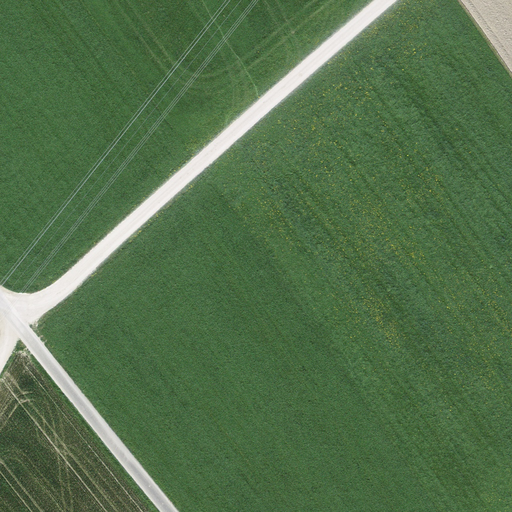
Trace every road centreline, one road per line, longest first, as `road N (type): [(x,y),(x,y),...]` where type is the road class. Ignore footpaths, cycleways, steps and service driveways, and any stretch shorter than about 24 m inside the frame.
road 1 (track): [(384,0),(15,320),(0,351)]
road 2 (track): [(172,511),(0,300)]
